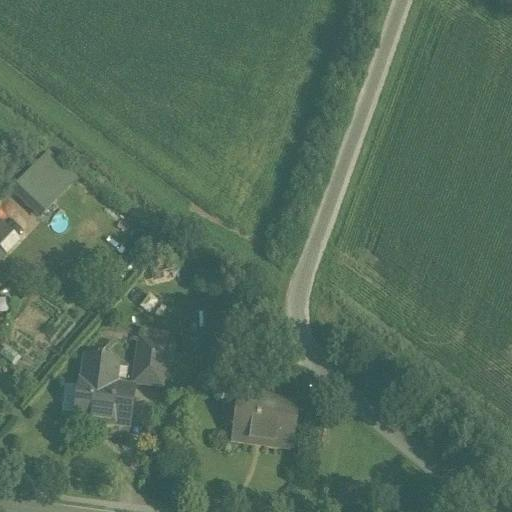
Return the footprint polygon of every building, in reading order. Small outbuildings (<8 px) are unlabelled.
[(7,215),(0,223),(0,261),(27,233),(7,215)] [(75,262),(66,254),(58,262),(67,270),(75,262)] [(178,306),(152,287),(136,310),(162,329),(178,306)] [(167,346),(140,342),(134,385),(161,389),(167,346)] [(230,353),(192,417),(209,428),(247,362),(230,353)] [(133,395),(108,392),(109,385),(114,386),(117,366),(86,362),(83,385),(81,385),(76,422),(128,429),(133,395)] [(306,403),(256,395),(251,426),(277,431),(277,427),(283,424),(284,418),(303,421),(306,403)] [(251,426),(250,426),(244,460),(296,468),(301,435),(277,431),(251,426)]
